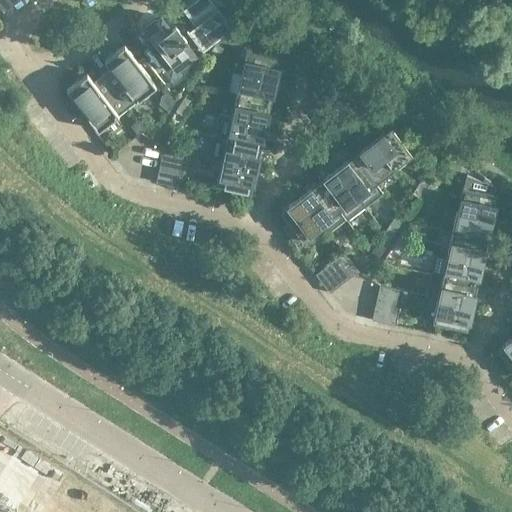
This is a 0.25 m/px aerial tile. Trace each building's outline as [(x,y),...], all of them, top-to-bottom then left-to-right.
[(222,17),(229,11),(220,0),(189,0),(181,6),(197,27),(190,33),(202,49),(225,32),(224,31),(229,27),(222,17)] [(193,53),(184,40),(186,38),(173,20),(167,24),(161,16),(159,18),(158,17),(154,17),(144,25),(143,29),(144,30),(141,31),(152,45),(143,51),(158,71),(167,64),(171,70),(176,66),(181,67),(188,61),(188,57),(193,53)] [(216,58),(222,49),(214,44),(209,53),(216,58)] [(156,86),(124,45),(104,60),(110,68),(102,75),(127,108),(156,86)] [(279,65),(281,57),(277,56),(277,55),(246,49),(241,72),(276,80),(279,65)] [(211,66),(216,58),(209,53),(203,62),(211,66)] [(273,94),(276,80),(241,72),(236,94),(271,102),(272,94),(273,94)] [(127,108),(102,75),(93,82),(87,74),(67,89),(98,130),(127,108)] [(188,107),(194,98),(186,93),(181,102),(188,107)] [(269,110),(271,102),(236,94),(231,116),(266,124),(269,110)] [(183,116),(188,107),(181,102),(175,111),(183,116)] [(151,125),(143,116),(137,121),(144,130),(151,125)] [(263,138),(266,124),(231,116),(226,139),(261,146),(263,138)] [(144,130),(137,121),(130,126),(138,135),(144,130)] [(412,155),(393,130),(391,127),(383,132),(372,141),(394,169),(412,155)] [(259,155),(261,146),(226,139),(221,161),(256,169),(259,155)] [(394,169),(372,141),(360,150),(354,155),(375,183),(394,169)] [(184,164),(187,153),(187,152),(163,147),(161,159),(184,164)] [(375,183),(354,155),(347,160),(336,169),(357,197),(375,183)] [(182,176),(184,164),(161,159),(158,171),(182,176)] [(253,183),(256,169),(221,161),(216,184),(247,191),(251,191),(253,183)] [(357,197),(336,169),(324,177),(324,178),(318,183),(339,211),(357,197)] [(179,187),(182,176),(158,171),(156,182),(179,187)] [(425,189),(431,180),(423,176),(418,184),(425,189)] [(433,194),(438,185),(431,180),(425,189),(433,194)] [(339,211),(318,183),(311,188),(299,196),(321,225),(339,211)] [(420,198),(425,189),(418,184),(412,193),(420,198)] [(495,203),(497,194),(493,193),(462,186),(457,209),(492,217),(495,203)] [(427,203),(433,194),(425,189),(420,198),(427,203)] [(321,225),(299,196),(288,205),(281,211),(283,214),(289,222),(283,227),(302,252),(310,246),(304,238),(321,225)] [(489,231),(492,217),(457,209),(452,232),(487,239),(488,231),(489,231)] [(392,236),(397,228),(390,223),(384,232),(392,236)] [(404,244),(410,236),(402,231),(397,240),(404,244)] [(386,245),(392,236),(384,232),(379,240),(386,245)] [(485,248),(487,239),(452,232),(447,254),(482,262),(485,248)] [(399,253),(404,244),(397,240),(391,249),(399,253)] [(358,271),(344,252),(334,259),(349,278),(358,271)] [(479,276),(482,262),(447,254),(442,276),(477,284),(479,276)] [(349,278),(334,259),(325,267),(339,286),(349,278)] [(339,286),(325,267),(315,274),(330,293),(339,286)] [(475,292),(477,284),(442,276),(431,274),(426,296),(437,298),(472,306),(475,292)] [(400,302),(403,291),(403,290),(379,285),(377,296),(400,302)] [(398,313),(400,302),(377,296),(374,308),(398,313)] [(469,320),(472,306),(437,298),(432,322),(463,329),(463,328),(467,329),(469,320)] [(395,325),(398,313),(374,308),(372,320),(395,325)] [(511,336),(504,343),(497,349),(499,351),(499,352),(511,368),(511,336)]
